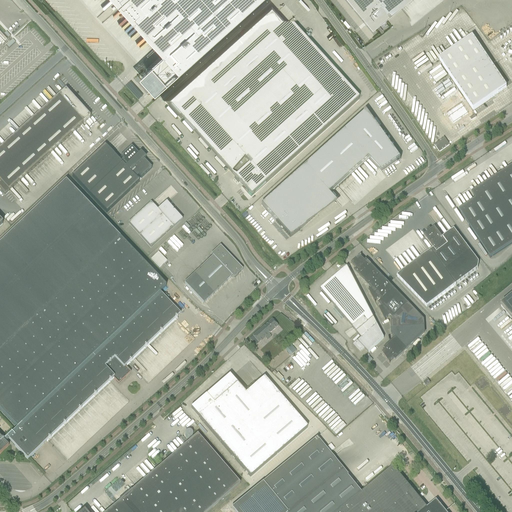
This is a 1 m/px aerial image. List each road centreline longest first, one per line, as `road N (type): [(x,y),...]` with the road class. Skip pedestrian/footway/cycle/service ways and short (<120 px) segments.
road 1 (tertiary): [(263,275),(22,0)]
road 2 (unclassified): [(36,507),(188,378),(275,291)]
road 3 (tertiary): [(480,511),(369,379),(295,306)]
road 4 (unclassified): [(439,167),(318,0)]
road 5 (unclassified): [(279,287),(439,167)]
road 6 (unknown): [(362,251),(348,264),(388,340),(372,356),(386,373),(374,385)]
road 7 (unknown): [(480,322),(387,400)]
